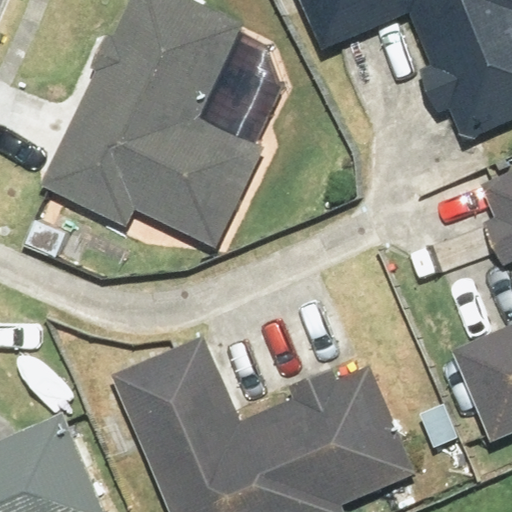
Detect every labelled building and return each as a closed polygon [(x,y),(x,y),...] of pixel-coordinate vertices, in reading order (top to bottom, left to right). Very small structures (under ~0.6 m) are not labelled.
[(102,62),(44,178),(132,221),(141,203),(217,240),(267,138),(205,108),(250,17),(214,0),(132,0),(118,29),(109,25),(93,58),(102,62)] [(511,0),(309,0),(327,40),(412,5),(433,56),(423,61),(443,110),(454,105),(467,136),(511,116),(511,0)] [(511,325),(456,352),(493,431),(511,422),(511,177),(487,191),(499,217),(486,224),(503,258),(511,253),(511,325)] [(342,511),(337,499),(410,468),(366,363),(234,417),(201,338),(115,373),(172,511),(342,511)] [(0,511),(100,511),(61,415),(0,439),(0,511)]
